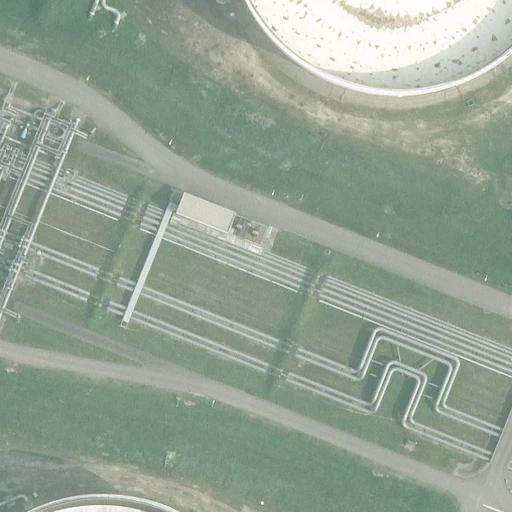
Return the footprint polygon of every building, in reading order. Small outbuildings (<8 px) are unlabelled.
[(511,0),(242,0),(268,42),(313,78),(367,98),(424,99),(479,80),(511,53),(511,0)] [(0,275),(59,282),(61,259),(50,246),(55,239),(59,245),(61,230),(54,226),(53,236),(41,234),(30,220),(20,220),(18,236),(4,226),(0,231),(0,212),(12,214),(0,198),(0,189),(12,179),(0,170),(0,275)] [(176,211),(174,215),(226,235),(234,215),(182,195),(178,205),(178,206),(176,211)] [(153,253),(133,282),(108,282),(118,289),(137,288),(125,304),(115,304),(128,313),(141,313),(150,320),(157,320),(164,310),(168,313),(170,309),(170,285),(165,281),(165,291),(155,285),(155,262),(166,262),(153,253)] [(451,420),(450,438),(461,438),(462,420),(451,420)]
